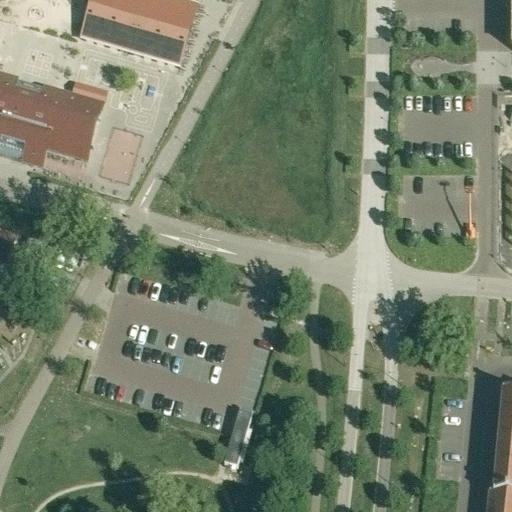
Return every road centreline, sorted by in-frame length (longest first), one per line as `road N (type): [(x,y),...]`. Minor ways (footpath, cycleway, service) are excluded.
road 1 (tertiary): [(378,0),(370,281)]
road 2 (tertiary): [(380,511),(391,346),(370,281)]
road 3 (tertiary): [(370,281),(357,333),(341,511)]
road 4 (residential): [(370,281),(197,244)]
road 5 (residential): [(463,511),(479,376),(511,371)]
road 6 (residential): [(370,281),(511,291)]
